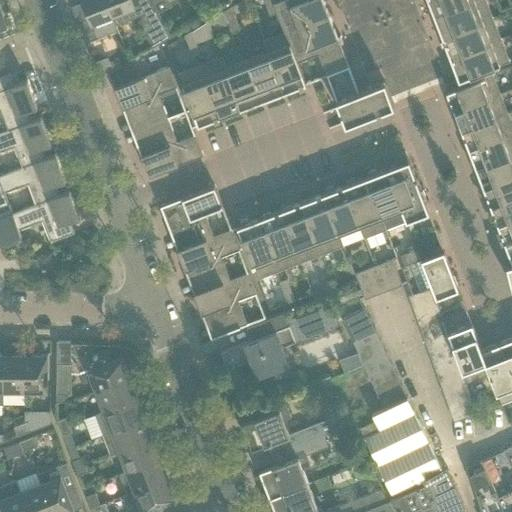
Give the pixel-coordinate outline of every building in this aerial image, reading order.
[(0,0),(0,27),(7,25),(3,14),(12,10),(7,0),(0,0)] [(92,23),(112,15),(106,0),(81,0),(84,8),(73,13),(85,42),(97,37),(92,23)] [(106,0),(112,15),(116,25),(144,14),(150,25),(142,30),(152,47),(171,36),(158,13),(153,4),(151,0),(106,0)] [(151,0),(153,4),(158,13),(169,7),(165,0),(151,0)] [(277,13),(285,33),(289,43),(333,26),(322,0),(282,0),(273,4),(271,0),(263,0),(270,16),(277,13)] [(427,0),(434,17),(475,1),(478,0),(427,0)] [(475,1),(434,17),(443,39),(483,24),(484,23),(494,20),(486,0),(478,0),(475,1)] [(235,18),(231,7),(224,11),(228,21),(235,18)] [(224,11),(206,21),(209,29),(228,21),(224,11)] [(92,23),(97,37),(118,29),(116,25),(112,15),(92,23)] [(232,32),(239,30),(235,18),(228,21),(232,32)] [(483,24),(443,39),(452,62),(492,46),(493,46),(502,42),(494,20),(484,23),(483,24)] [(206,21),(191,31),(196,42),(211,36),(209,29),(206,21)] [(337,37),(333,26),(289,43),(304,85),(306,84),(297,61),(318,54),(327,76),(349,68),(340,45),(343,43),(340,36),(337,37)] [(196,42),(191,31),(184,35),(188,45),(196,42)] [(263,40),(267,52),(283,93),(287,91),(288,94),(295,91),(294,88),(304,85),(289,43),(285,33),(265,41),(264,40),(263,40)] [(188,45),(193,57),(200,54),(196,42),(188,45)] [(492,46),(452,62),(458,79),(459,80),(499,65),(500,64),(509,60),(502,42),(493,46),(492,46)] [(267,52),(247,59),(262,101),(283,93),(267,52)] [(201,64),(200,65),(220,117),(242,108),(226,67),(222,56),(220,57),(221,58),(201,65),(201,64)] [(113,72),(108,58),(93,64),(98,78),(113,72)] [(247,59),(226,67),(242,108),(262,101),(247,59)] [(220,117),(200,65),(199,65),(199,66),(180,74),(179,73),(178,73),(198,125),(202,124),(203,127),(210,124),(209,121),(220,117)] [(131,131),(132,131),(167,118),(158,94),(177,87),(169,66),(115,87),(127,119),(135,117),(139,128),(131,131)] [(126,66),(115,73),(119,81),(131,74),(126,66)] [(394,105),(393,105),(385,81),(358,91),(349,68),(327,76),(345,124),(394,105)] [(500,92),(493,73),(446,91),(454,110),(500,92)] [(0,110),(7,130),(32,121),(31,120),(31,118),(27,110),(32,108),(37,106),(34,99),(27,80),(14,84),(10,74),(0,77),(0,110)] [(508,112),(500,92),(454,110),(458,122),(455,124),(458,131),(461,130),(508,112)] [(511,132),(511,123),(508,112),(461,130),(465,142),(463,143),(465,151),(468,149),(511,132)] [(7,130),(0,132),(0,152),(14,147),(22,167),(46,158),(46,157),(44,154),(42,147),(46,145),(51,143),(48,136),(47,133),(41,117),(32,121),(7,130)] [(144,140),(136,143),(149,176),(203,155),(195,135),(177,142),(167,118),(132,131),(132,132),(140,129),(144,140)] [(476,168),(511,154),(511,132),(468,149),(472,158),(469,159),(472,167),(475,166),(476,168)] [(22,167),(0,175),(0,183),(4,193),(28,184),(36,204),(47,200),(60,195),(60,194),(59,191),(56,184),(60,182),(65,180),(62,173),(55,154),(47,157),(46,158),(22,167)] [(480,189),(483,188),(511,176),(511,154),(476,168),(480,180),(477,181),(480,189)] [(403,210),(401,210),(406,222),(429,213),(409,161),(397,165),(396,162),(389,165),(390,168),(387,169),(403,210)] [(368,176),(366,177),(382,218),(383,217),(388,229),(406,222),(401,210),(403,210),(387,169),(376,173),(375,170),(367,173),(368,176)] [(490,207),(511,198),(511,176),(483,188),(490,207)] [(344,186),(360,226),(364,238),(388,229),(383,217),(382,218),(366,177),(355,181),(353,178),(346,181),(347,184),(344,186)] [(0,243),(1,243),(20,235),(18,230),(11,213),(4,193),(0,183),(0,243)] [(160,206),(173,238),(180,235),(185,247),(213,236),(204,213),(222,206),(214,185),(160,206)] [(326,192),(323,194),(343,246),(346,245),(341,233),(360,226),(344,186),(333,190),(332,187),(325,189),(326,192)] [(36,204),(11,213),(18,230),(18,229),(22,228),(42,220),(47,234),(50,242),(74,232),(70,221),(74,219),(80,217),(77,210),(69,191),(60,195),(47,200),(36,204)] [(301,202),(322,254),(343,246),(323,194),(301,202)] [(511,198),(490,207),(498,226),(511,220),(511,198)] [(279,210),(300,262),(322,254),(301,202),(279,210)] [(264,216),(258,219),(279,271),(300,262),(279,210),(271,213),(270,210),(263,213),(264,216)] [(279,271),(258,219),(248,222),(247,219),(240,222),(241,225),(237,227),(257,279),(279,271)] [(511,220),(498,226),(505,245),(511,242),(511,220)] [(177,250),(189,282),(197,279),(201,290),(230,279),(221,256),(239,249),(231,229),(213,236),(185,247),(177,250)] [(430,245),(417,250),(421,260),(434,255),(430,245)] [(417,250),(401,256),(405,266),(421,260),(417,250)] [(421,260),(432,288),(432,289),(436,298),(458,290),(444,251),(434,255),(421,260)] [(392,259),(379,264),(389,290),(402,285),(402,284),(392,259)] [(379,264),(368,269),(378,294),(389,290),(379,264)] [(368,269),(355,274),(364,297),(365,299),(378,294),(368,269)] [(201,290),(194,293),(207,326),(214,323),(218,334),(211,337),(211,339),(247,325),(239,304),(238,300),(256,293),(248,273),(230,279),(201,290)] [(286,279),(279,282),(287,303),(294,301),(286,279)] [(332,282),(325,285),(329,295),(336,293),(332,282)] [(432,288),(412,294),(408,295),(413,308),(436,300),(436,298),(432,289),(432,288)] [(356,291),(338,297),(340,302),(358,296),(356,291)] [(413,308),(417,320),(440,311),(436,300),(413,308)] [(239,345),(220,352),(226,368),(249,360),(255,377),(274,370),(288,365),(281,347),(293,343),(295,342),(337,326),(329,305),(287,321),(289,325),(239,345)] [(456,307),(441,312),(443,318),(458,313),(456,307)] [(342,319),(347,330),(370,319),(364,308),(342,319)] [(417,320),(421,331),(444,323),(443,318),(441,312),(440,311),(417,320)] [(353,342),(357,340),(375,331),(370,319),(347,330),(353,342)] [(421,331),(425,343),(448,334),(448,333),(444,323),(421,331)] [(471,324),(448,333),(448,334),(452,346),(457,357),(461,368),(462,373),(465,380),(466,383),(490,374),(486,364),(481,350),(471,324)] [(357,340),(362,351),(381,342),(375,331),(357,340)] [(425,343),(429,354),(452,346),(448,334),(425,343)] [(511,338),(500,343),(511,371),(511,338)] [(56,342),(56,364),(70,364),(71,342),(56,342)] [(358,353),(364,364),(386,354),(381,342),(362,351),(358,353)] [(481,350),(486,364),(490,374),(498,394),(502,403),(511,399),(511,371),(500,343),(481,350)] [(429,354),(433,365),(457,357),(452,346),(429,354)] [(87,370),(95,391),(130,377),(123,379),(121,374),(128,371),(122,357),(110,361),(106,349),(83,358),(87,370)] [(3,361),(3,391),(24,391),(25,361),(25,354),(10,354),(10,361),(4,361),(3,361)] [(31,361),(25,361),(24,391),(47,391),(47,354),(31,354),(31,361)] [(364,364),(369,376),(391,365),(386,354),(364,364)] [(433,365),(437,377),(461,368),(457,357),(433,365)] [(70,364),(56,364),(56,402),(66,402),(66,395),(70,395),(70,364)] [(397,376),(391,365),(369,376),(375,387),(397,376)] [(437,377),(442,388),(465,380),(462,373),(461,368),(437,377)] [(402,388),(397,376),(375,387),(380,399),(402,388)] [(95,391),(103,411),(131,399),(129,394),(135,391),(130,377),(95,391)] [(442,388),(446,400),(469,391),(465,380),(442,388)] [(408,399),(402,388),(380,399),(386,410),(408,399)] [(446,400),(450,411),(473,403),(469,391),(446,400)] [(94,414),(102,434),(139,420),(137,414),(143,412),(137,397),(131,399),(103,411),(94,414)] [(264,416),(239,425),(240,426),(242,425),(251,448),(249,449),(249,450),(279,438),(283,450),(323,435),(346,426),(341,413),(290,433),(285,419),(291,418),(284,399),(261,408),(264,416)] [(391,494),(421,480),(442,470),(408,399),(386,410),(372,416),(378,430),(364,437),(391,494)] [(450,411),(454,422),(477,414),(473,403),(450,411)] [(25,423),(20,424),(24,433),(32,430),(50,423),(50,412),(25,412),(25,423)] [(102,434),(94,414),(82,419),(90,439),(102,434)] [(57,419),(60,427),(69,424),(66,416),(57,419)] [(109,455),(119,451),(147,440),(144,434),(151,432),(145,418),(139,420),(102,434),(109,455)] [(24,433),(20,424),(14,427),(17,436),(24,433)] [(69,424),(60,427),(62,434),(71,431),(69,424)] [(62,434),(67,447),(76,443),(71,431),(62,434)] [(267,497),(307,482),(302,469),(310,466),(305,455),(327,446),(323,435),(283,450),(287,460),(257,472),(258,472),(260,472),(269,496),(267,497)] [(34,436),(26,439),(30,448),(37,445),(34,436)] [(30,448),(26,439),(19,442),(23,451),(30,448)] [(119,451),(126,471),(161,458),(155,444),(149,446),(147,440),(119,451)] [(23,451),(19,442),(2,449),(5,457),(23,451)] [(82,457),(76,443),(67,447),(72,460),(82,457)] [(72,460),(75,468),(85,464),(82,457),(72,460)] [(123,495),(123,496),(168,478),(163,464),(157,467),(155,461),(161,459),(161,458),(126,471),(120,474),(127,493),(123,495)] [(482,460),(467,466),(481,511),(505,511),(498,494),(482,460)] [(47,470),(36,475),(40,483),(51,511),(57,509),(57,511),(67,511),(74,510),(82,506),(66,463),(57,467),(47,470)] [(85,464),(75,468),(78,475),(87,471),(85,464)] [(465,511),(452,479),(447,468),(442,470),(421,480),(423,486),(433,511),(465,511)] [(40,483),(36,475),(16,481),(20,491),(40,483)] [(168,478),(123,496),(127,506),(138,502),(142,511),(176,499),(171,484),(165,487),(162,481),(169,479),(168,478)] [(0,487),(0,500),(4,511),(27,511),(20,491),(16,481),(0,487)] [(307,482),(267,497),(267,498),(270,497),(275,511),(309,511),(310,511),(322,511),(320,507),(317,508),(308,483),(311,482),(311,481),(307,482)] [(40,483),(20,491),(27,511),(50,511),(51,511),(40,483)] [(433,511),(423,486),(388,501),(394,511),(433,511)] [(511,511),(511,487),(498,494),(505,511),(511,511)] [(327,509),(322,511),(358,511),(386,501),(381,488),(327,509)] [(85,496),(88,503),(98,500),(95,492),(85,496)] [(98,500),(88,503),(91,511),(107,511),(105,505),(104,503),(100,505),(98,500)] [(358,511),(394,511),(388,501),(386,501),(358,511)]
